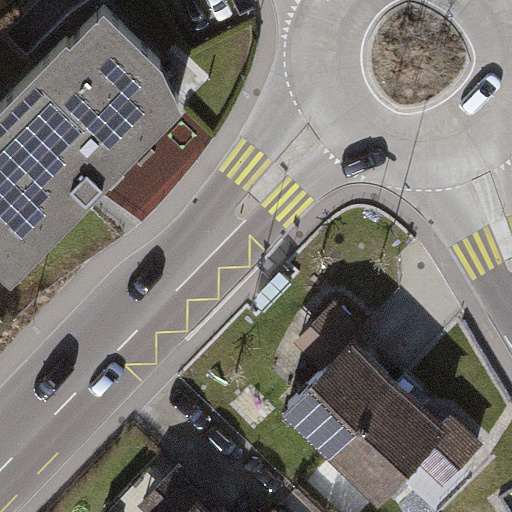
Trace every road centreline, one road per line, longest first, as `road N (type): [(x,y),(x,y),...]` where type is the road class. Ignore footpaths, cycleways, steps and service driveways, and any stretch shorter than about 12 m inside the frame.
road 1 (secondary): [(347,111),(0,467)]
road 2 (secondary): [(461,137),(486,119),(511,62),(508,31),(491,0)]
road 3 (residential): [(511,257),(461,137)]
road 4 (secondary): [(347,111),(387,141),(437,145),(461,137)]
